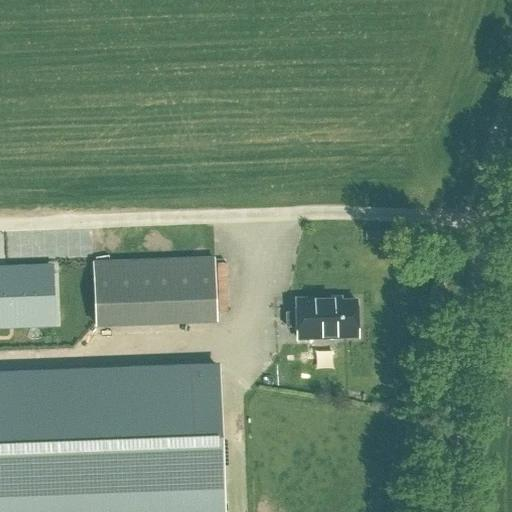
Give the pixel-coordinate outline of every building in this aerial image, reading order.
[(102,294),(220,290),(218,249),(101,253),(102,294)] [(234,307),(235,258),(224,258),(224,307),(234,307)] [(38,274),(0,275),(0,320),(40,318),(38,274)] [(223,318),(222,292),(100,295),(100,321),(223,318)] [(356,301),(329,303),(329,299),(295,301),(297,339),(314,338),(314,334),(331,333),(332,337),(358,337),(356,301)] [(0,511),(223,511),(218,369),(0,376),(0,511)]
